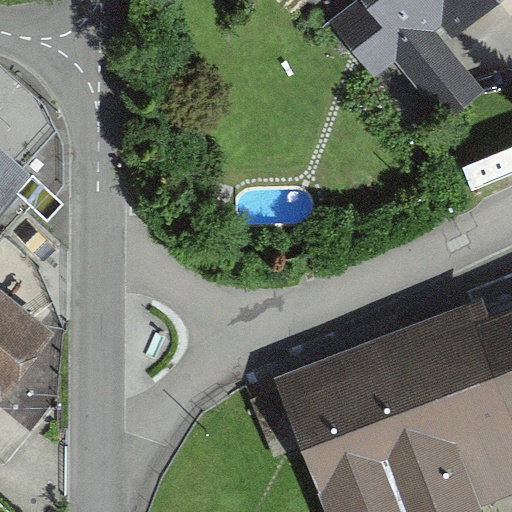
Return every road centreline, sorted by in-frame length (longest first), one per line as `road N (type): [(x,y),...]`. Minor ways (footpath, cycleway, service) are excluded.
road 1 (residential): [(247,342),(511,220)]
road 2 (residential): [(105,459),(103,233)]
road 3 (residential): [(247,342),(105,459)]
road 4 (residential): [(103,233),(247,342)]
road 5 (residential): [(103,60),(103,233)]
